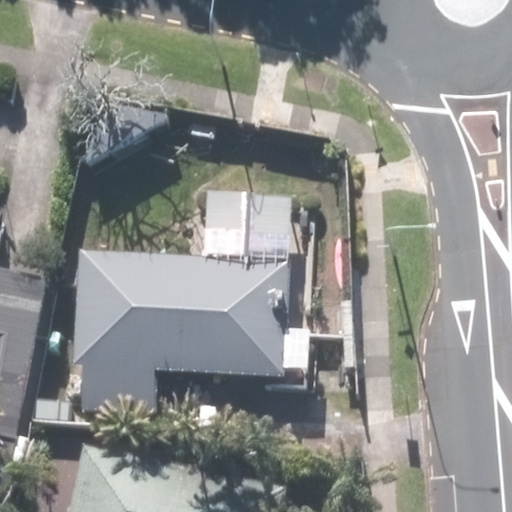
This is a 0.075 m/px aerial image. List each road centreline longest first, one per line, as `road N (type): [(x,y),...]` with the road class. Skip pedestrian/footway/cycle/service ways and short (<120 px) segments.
road 1 (secondary): [(503,302),(441,164),(427,86)]
road 2 (secondary): [(371,27),(217,0)]
road 3 (secondary): [(503,302),(511,431)]
